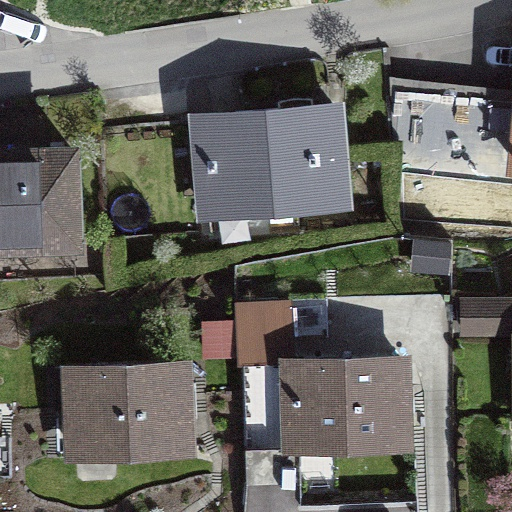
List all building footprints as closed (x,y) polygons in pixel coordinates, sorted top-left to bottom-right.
[(511,102),(389,90),(395,170),(511,182),(511,102)] [(202,116),(209,209),(338,198),(330,105),(202,116)] [(0,149),(0,240),(73,238),(70,147),(0,149)] [(462,301),(462,329),(498,329),(498,301),(462,301)] [(244,361),(246,444),(402,441),(400,356),(244,361)] [(71,366),(75,451),(184,447),(181,362),(71,366)] [(247,459),(247,485),(297,487),(298,460),(247,459)]
